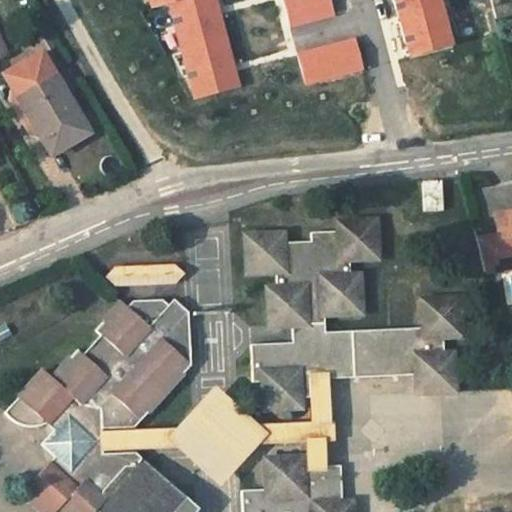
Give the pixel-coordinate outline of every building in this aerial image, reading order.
[(212,0),(147,0),(150,10),(167,6),(192,101),(235,90),(230,70),(217,17),(212,0)] [(331,18),(326,0),(282,0),(280,1),(288,29),(331,18)] [(390,0),(394,14),(404,49),(406,60),(448,48),(435,0),(390,0)] [(511,16),(511,0),(492,6),(496,21),(511,16)] [(359,72),(352,44),(295,58),(302,87),(359,72)] [(16,97),(54,75),(40,52),(2,74),(16,97)] [(54,75),(16,97),(33,127),(43,130),(56,153),(88,133),(54,75)] [(439,182),(421,183),(422,212),(440,211),(439,182)] [(511,214),(495,217),(500,249),(511,247),(511,214)] [(292,343),(248,346),(251,383),(261,383),(262,411),(299,409),(299,398),(309,399),(308,372),(326,371),(326,379),(415,375),(417,393),(454,391),(451,354),(443,354),(442,338),(460,336),(458,299),(421,301),(422,328),(324,333),(323,316),(360,314),(359,276),(349,277),(349,260),(376,258),(374,221),(337,223),(338,232),(310,233),(310,242),(282,243),(282,235),(245,237),(246,274),(275,272),(276,289),(267,290),(269,326),(291,326),(292,343)] [(173,265),(114,268),(103,278),(114,288),(173,286),(183,275),(173,265)] [(133,428),(190,366),(186,312),(172,300),(166,306),(161,301),(143,302),(132,302),(126,307),(120,302),(93,330),(100,336),(82,355),(76,350),(50,378),(42,371),(3,412),(9,419),(18,425),(21,426),(33,428),(47,427),(53,433),(41,445),(53,457),(20,494),(40,511),(54,511),(57,509),(59,511),(95,511),(96,511),(95,511),(196,511),(197,511),(135,454),(98,455),(98,452),(97,432),(97,430),(133,428)] [(267,436),(259,446),(301,443),(302,458),(302,473),(326,472),(326,467),(324,442),(335,442),(334,423),(329,422),(326,379),(326,371),(308,372),(309,399),(310,423),(255,425),(267,436)] [(267,436),(255,425),(213,387),(175,429),(165,439),(175,449),(219,489),(259,446),(267,436)] [(165,439),(175,429),(97,432),(98,452),(175,449),(165,439)] [(302,473),(302,458),(265,460),(266,490),(240,491),(241,511),(350,511),(351,503),(341,504),(339,467),(326,467),(326,472),(302,473)]
